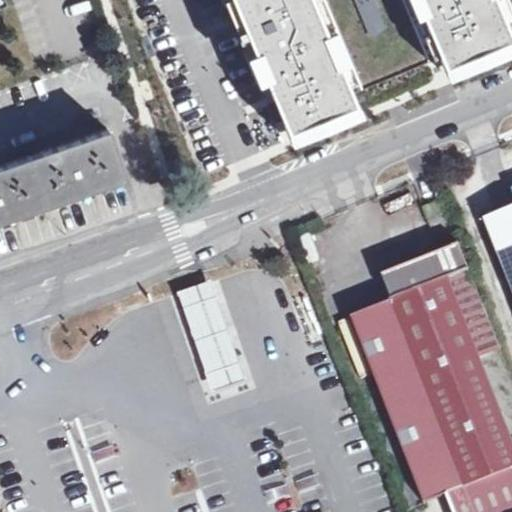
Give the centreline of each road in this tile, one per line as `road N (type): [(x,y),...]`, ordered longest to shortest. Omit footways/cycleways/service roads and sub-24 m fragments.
road 1 (tertiary): [(0,288),(306,180),(511,92)]
road 2 (track): [(471,206),(511,330)]
